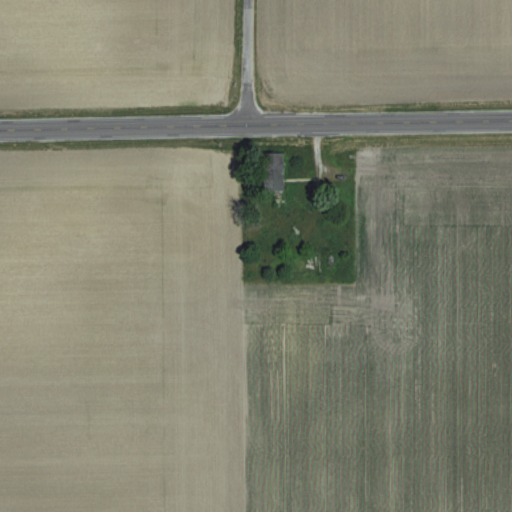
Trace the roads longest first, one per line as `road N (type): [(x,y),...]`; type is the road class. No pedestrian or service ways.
road 1 (primary): [(0,128),(511,118)]
road 2 (residential): [(249,122),(249,0)]
